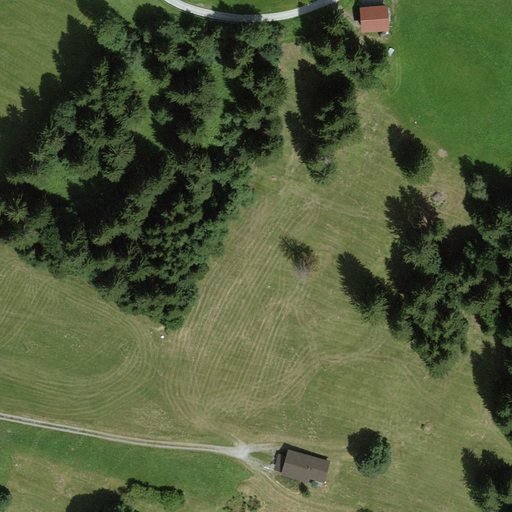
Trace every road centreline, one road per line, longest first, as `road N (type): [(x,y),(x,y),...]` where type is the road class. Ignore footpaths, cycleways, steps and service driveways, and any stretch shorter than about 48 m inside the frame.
road 1 (track): [(342,511),(284,495),(239,453),(146,445),(0,415)]
road 2 (unclassified): [(332,0),(297,17),(244,19),(178,0)]
